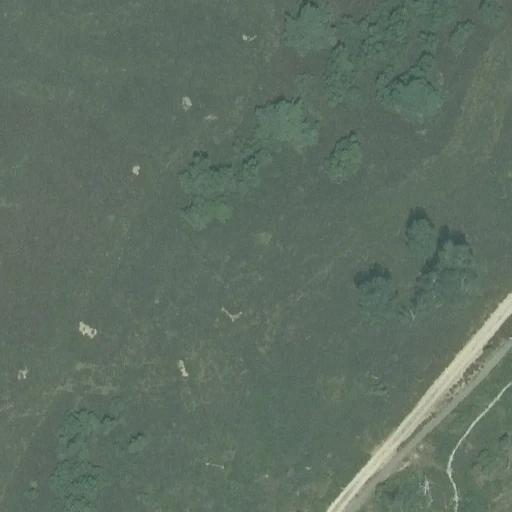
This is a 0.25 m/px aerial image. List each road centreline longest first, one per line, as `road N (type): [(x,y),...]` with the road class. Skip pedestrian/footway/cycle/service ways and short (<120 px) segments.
road 1 (track): [(511,306),(336,511)]
road 2 (unknown): [(511,384),(452,450),(454,511)]
